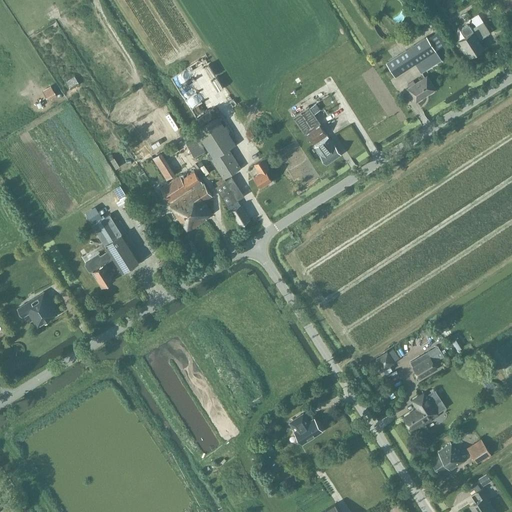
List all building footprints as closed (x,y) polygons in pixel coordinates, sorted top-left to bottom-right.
[(479,40),(490,33),(483,22),(476,26),(471,29),(469,26),(467,25),(462,28),(462,30),(465,36),(459,41),(469,57),(484,48),(479,40)] [(438,33),(428,39),(427,37),(386,63),(395,77),(416,64),(421,73),(441,60),(436,51),(446,44),(438,33)] [(416,102),(435,90),(427,77),(408,89),(416,102)] [(314,105),(310,108),(314,114),(319,111),(314,105)] [(321,123),(314,114),(310,108),(309,106),(293,117),(305,134),(306,133),(314,145),(327,136),(319,124),(321,123)] [(197,134),(213,158),(211,159),(223,179),(241,168),(229,149),(236,144),(218,116),(195,131),(197,134)] [(206,151),(197,134),(185,141),(194,158),(206,151)] [(340,154),(328,138),(316,147),(327,163),(340,154)] [(160,150),(152,154),(156,163),(164,159),(160,150)] [(255,164),(260,173),(254,177),(261,187),(272,180),(266,170),(269,168),(263,159),(255,164)] [(212,214),(204,201),(212,196),(204,183),(202,184),(195,172),(182,180),(180,177),(160,190),(168,203),(197,185),(197,186),(199,184),(200,186),(170,205),(187,232),(206,220),(205,218),(212,214)] [(216,187),(240,226),(250,220),(237,200),(244,196),(232,177),(216,187)] [(119,206),(129,200),(125,193),(115,199),(119,206)] [(86,214),(92,223),(98,219),(93,210),(86,214)] [(93,225),(105,245),(121,235),(121,234),(125,231),(119,222),(115,224),(109,214),(93,225)] [(139,263),(121,235),(105,245),(123,273),(139,263)] [(93,271),(102,286),(115,279),(106,263),(105,264),(99,252),(86,260),(85,264),(89,270),(93,271)] [(58,314),(44,292),(17,309),(23,317),(29,314),(37,327),(58,314)] [(464,347),(456,334),(450,338),(451,340),(449,341),(455,352),(464,347)] [(431,357),(413,368),(420,378),(437,368),(431,357)] [(394,384),(401,382),(398,373),(391,375),(394,384)] [(422,425),(438,415),(424,393),(413,400),(418,409),(404,418),(412,429),(421,423),(422,425)] [(302,415),(290,423),(295,431),(294,432),(303,445),(323,432),(315,419),(309,423),(306,422),(302,415)] [(263,453),(272,447),(267,439),(258,445),(263,453)] [(462,459),(464,458),(463,456),(461,457),(456,449),(455,450),(451,443),(438,452),(440,455),(431,461),(440,473),(448,468),(451,471),(464,462),(462,459)] [(483,443),(469,452),(476,463),(482,459),(483,461),(491,456),(490,454),(483,443)] [(486,474),(478,479),(483,485),(491,480),(486,474)] [(471,505),(474,511),(475,511),(495,511),(485,497),(489,495),(484,488),(481,489),(472,496),(476,502),(471,505)]
